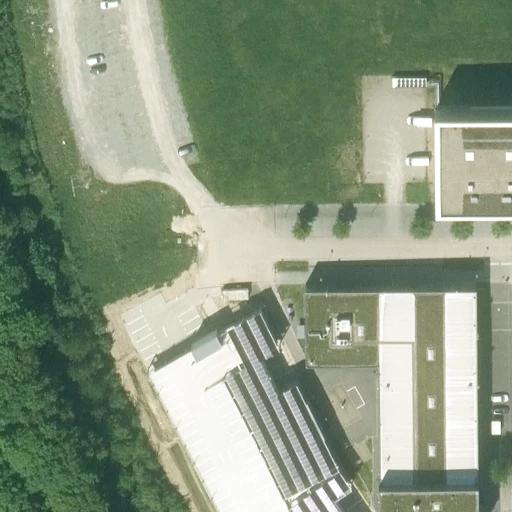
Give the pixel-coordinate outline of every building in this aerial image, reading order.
[(511,203),(511,107),(434,108),(435,204),(511,203)] [(80,154),(87,184),(97,182),(91,151),(80,154)] [(377,360),(378,477),(478,477),(476,284),(426,284),(342,285),(305,285),(305,360),(377,360)] [(228,295),(251,294),(250,286),(228,287),(228,295)] [(352,483),(338,464),(297,379),(279,388),(262,354),(280,344),(260,306),(191,340),(176,348),(146,362),(220,511),(347,511),(335,494),(352,483)] [(334,432),(364,420),(348,382),(319,394),(334,432)] [(478,477),(378,477),(379,505),(383,511),(484,511),(485,507),(484,502),(478,502),(478,477)]
